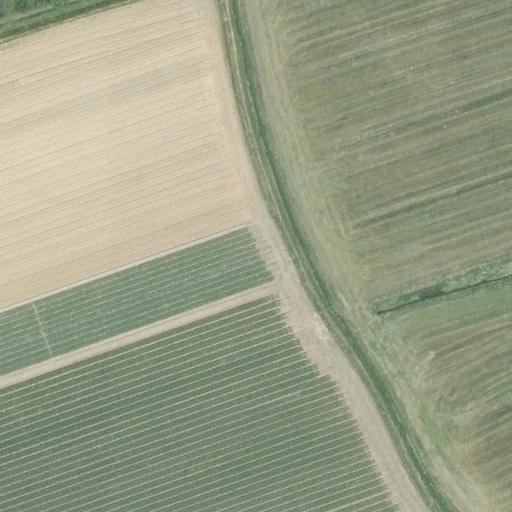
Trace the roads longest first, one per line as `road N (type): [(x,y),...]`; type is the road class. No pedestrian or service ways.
road 1 (track): [(253,0),(271,126),(459,511)]
road 2 (track): [(270,226),(305,306),(387,435),(423,511)]
